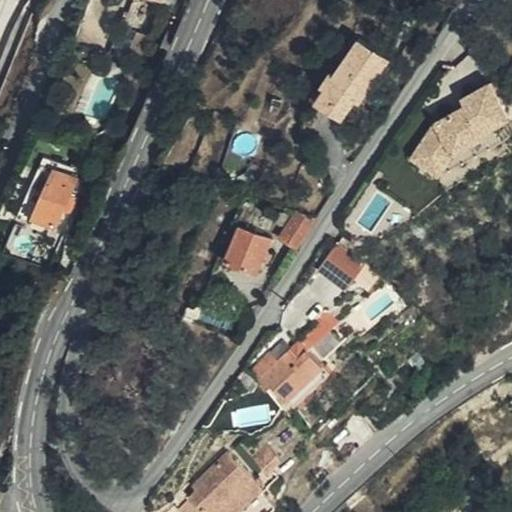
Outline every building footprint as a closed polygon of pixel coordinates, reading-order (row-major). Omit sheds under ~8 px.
[(345,115),(358,97),(364,88),(367,90),(393,54),(363,33),(318,96),(345,115)] [(438,115),(414,151),(443,170),(459,146),(488,131),(486,128),(511,114),(511,109),(495,76),(465,92),(469,99),(438,115)] [(364,88),(358,97),(361,99),(367,90),(364,88)] [(32,212),(60,224),(83,174),(62,163),(49,190),(43,188),(32,212)] [(17,216),(2,209),(0,212),(0,223),(12,229),(17,216)] [(319,216),(297,210),(283,233),(303,245),(319,216)] [(258,267),(262,257),(267,245),(272,233),(243,222),(230,256),(258,267)] [(344,276),(358,261),(336,244),(323,260),(344,276)] [(267,245),(262,257),(273,261),(278,250),(267,245)] [(362,265),(358,261),(344,276),(351,281),(364,266),(362,265)] [(292,339),(285,344),(293,354),(300,348),(292,339)] [(245,375),(253,385),(255,388),(263,381),(285,359),(307,383),(320,372),(300,348),(293,354),(285,344),(245,375)] [(263,381),(274,394),(283,405),(307,383),(285,359),(263,381)] [(263,381),(255,388),(266,401),(274,394),(263,381)] [(314,445),(329,464),(360,440),(345,421),(314,445)] [(248,465),(257,474),(272,461),(265,451),(248,465)] [(227,458),(180,493),(184,498),(195,511),(263,511),(251,497),(255,493),(227,458)] [(159,498),(165,505),(172,507),(184,498),(180,493),(173,486),(159,498)] [(195,511),(184,498),(172,507),(184,511),(195,511)]
